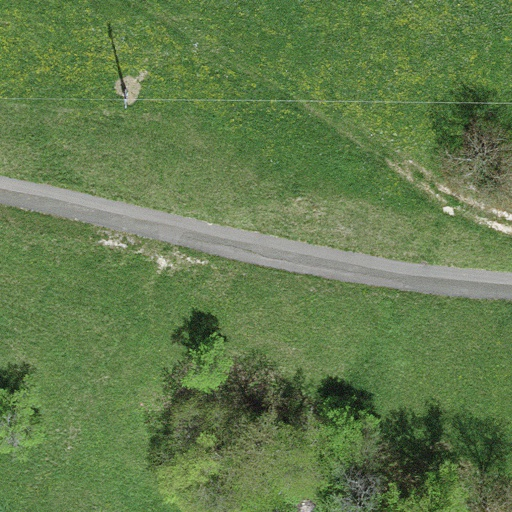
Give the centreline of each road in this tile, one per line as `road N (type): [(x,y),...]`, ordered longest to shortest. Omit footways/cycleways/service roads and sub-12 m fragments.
road 1 (unclassified): [(0,189),(463,283),(511,284)]
road 2 (track): [(511,218),(452,203),(140,0)]
